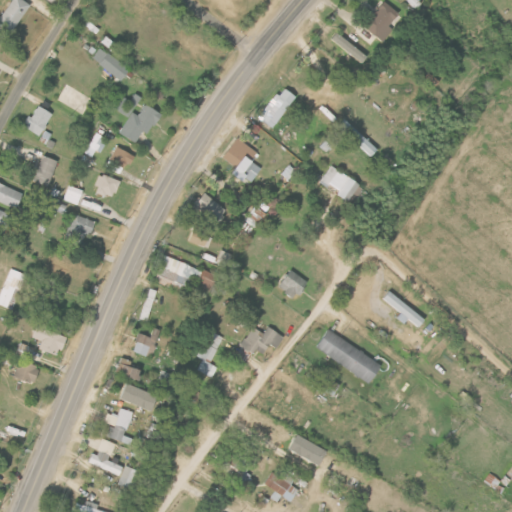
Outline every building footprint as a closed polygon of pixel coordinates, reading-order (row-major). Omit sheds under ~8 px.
[(13,0),(0,19),(0,27),(11,35),(32,4),(25,0),(13,0)] [(381,38),(397,13),(378,1),(362,26),(381,38)] [(361,65),(368,57),(338,31),(331,39),(361,65)] [(92,58),(123,81),(131,69),(100,47),(92,58)] [(273,127),(297,96),(284,86),(260,117),(273,127)] [(125,102),(118,110),(128,118),(139,105),(133,100),(129,105),(125,102)] [(25,127),(40,136),(54,114),(39,104),(25,127)] [(140,116),(131,112),(121,134),(138,142),(143,130),(151,134),(162,112),(145,104),(140,116)] [(337,126),(370,158),(378,149),(345,118),(337,126)] [(89,147),(100,153),(108,138),(97,132),(89,147)] [(258,153),(239,138),(222,160),(251,183),(263,168),(252,160),(258,153)] [(135,156),(118,146),(110,158),(126,169),(135,156)] [(36,182),(50,186),(58,160),(43,156),(36,182)] [(348,197),(357,180),(329,166),(320,183),(348,197)] [(120,180),(100,174),(95,192),(115,199),(120,180)] [(0,201),(17,209),(24,194),(0,182),(0,201)] [(83,189),(68,185),(64,200),(79,205),(83,189)] [(191,210),(202,218),(194,228),(190,242),(205,247),(209,236),(224,217),(226,209),(205,192),(192,208),(191,210)] [(12,213),(0,210),(0,231),(6,233),(12,213)] [(65,242),(89,247),(95,220),(72,215),(65,242)] [(217,264),(228,267),(231,254),(220,251),(217,264)] [(199,270),(165,254),(153,280),(178,292),(182,283),(191,287),(199,270)] [(24,273),(8,268),(0,295),(0,306),(14,310),(24,273)] [(210,293),(217,276),(203,270),(195,287),(210,293)] [(309,282),(292,270),(279,287),(296,300),(309,282)] [(157,291),(150,288),(140,319),(147,322),(157,291)] [(383,299),(405,317),(405,316),(419,328),(427,320),(391,290),(383,299)] [(39,349),(60,356),(66,335),(35,327),(32,338),(41,341),(39,349)] [(268,327),(265,334),(251,327),(242,346),(263,357),(270,345),(277,349),(284,336),(268,327)] [(133,351),(150,358),(161,331),(153,328),(150,337),(140,333),(133,351)] [(315,349),(372,382),(383,363),(326,330),(315,349)] [(202,359),(196,371),(212,378),(216,367),(210,364),(222,337),(214,334),(208,347),(198,343),(193,355),(202,359)] [(17,366),(20,359),(30,362),(34,348),(21,343),(16,359),(10,357),(8,363),(17,366)] [(115,371),(139,381),(143,370),(130,365),(132,361),(121,357),(115,371)] [(35,384),(41,368),(21,359),(15,375),(35,384)] [(322,389),(333,395),(340,384),(328,378),(322,389)] [(152,412),(158,397),(128,383),(121,398),(152,412)] [(107,436),(130,445),(133,438),(125,436),(133,412),(121,408),(118,416),(108,412),(104,423),(110,425),(107,436)] [(291,450),(321,465),(329,450),(298,435),(291,450)] [(117,444),(103,438),(97,454),(93,453),(89,463),(120,476),(124,467),(110,461),(117,444)] [(118,484),(132,490),(139,471),(125,465),(118,484)] [(292,502),(300,491),(272,472),(265,484),(292,502)] [(105,511),(97,510),(99,504),(87,501),(85,505),(77,503),(74,511),(105,511)]
